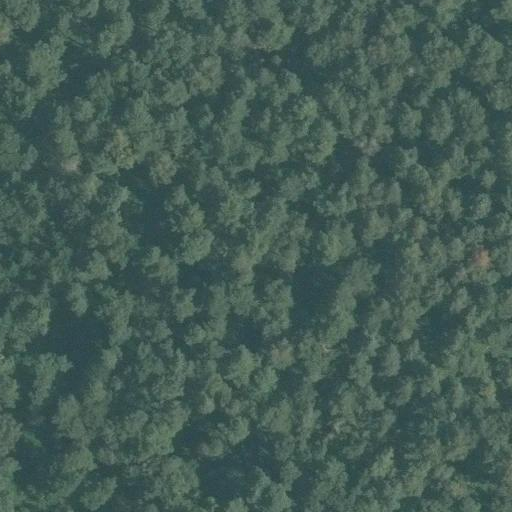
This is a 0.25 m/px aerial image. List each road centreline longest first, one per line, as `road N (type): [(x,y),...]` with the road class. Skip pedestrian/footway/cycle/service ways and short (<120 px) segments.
road 1 (track): [(0,93),(226,511)]
road 2 (track): [(511,331),(299,511)]
